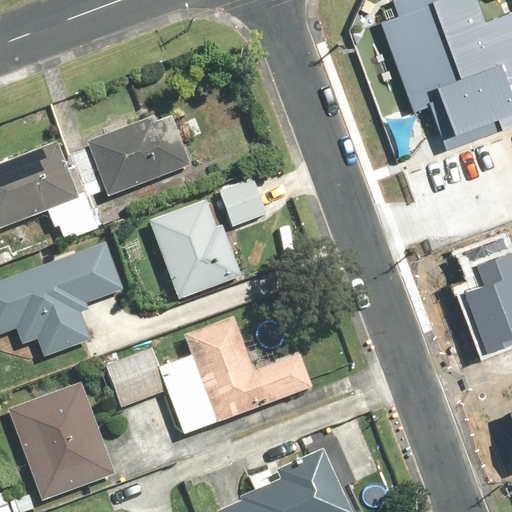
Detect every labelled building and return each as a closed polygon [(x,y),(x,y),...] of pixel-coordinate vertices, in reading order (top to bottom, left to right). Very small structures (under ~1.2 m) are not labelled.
[(411,105),(429,99),(444,143),(511,119),(511,11),(483,22),(475,0),(393,0),(396,8),(379,15),(411,105)] [(195,163),(170,105),(83,142),(107,201),(195,163)] [(93,233),(56,142),(0,164),(0,230),(43,214),(50,232),(55,229),(62,245),(93,233)] [(252,182),(218,194),(232,231),(265,219),(252,182)] [(206,202),(147,221),(175,305),(243,282),(226,229),(216,232),(206,202)] [(451,244),(462,272),(450,276),(480,356),(511,343),(511,241),(505,224),(451,244)] [(105,250),(0,284),(0,336),(15,332),(21,349),(36,344),(41,359),(90,343),(79,310),(121,296),(105,250)] [(310,390),(295,349),(250,365),(233,318),(181,337),(187,355),(158,365),(151,347),(104,364),(120,409),(166,393),(181,436),(310,390)] [(81,384),(6,410),(39,505),(114,479),(81,384)] [(511,403),(498,408),(511,448),(511,403)] [(276,485),(215,511),(357,511),(346,486),(356,482),(335,436),(304,450),(307,455),(270,471),(276,485)] [(7,491),(0,493),(0,511),(33,511),(28,496),(10,502),(7,491)]
